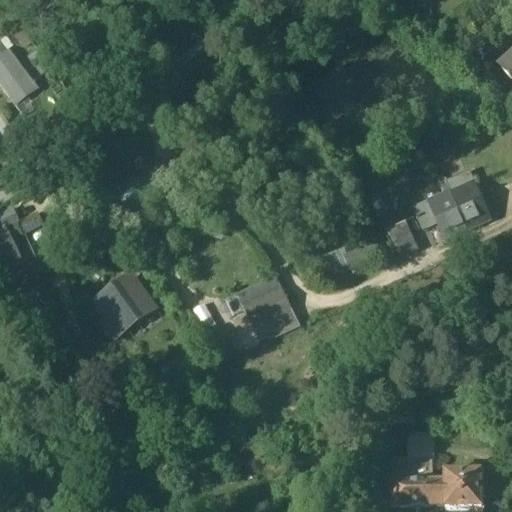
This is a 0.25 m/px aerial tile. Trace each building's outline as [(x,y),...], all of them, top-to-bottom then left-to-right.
[(5,39),(0,42),(0,61),(9,55),(13,52),(5,39)] [(0,61),(0,87),(5,94),(26,79),(9,55),(0,61)] [(511,57),(498,69),(511,86),(511,57)] [(472,185),(455,193),(453,187),(448,189),(467,232),(489,223),(472,185)] [(448,189),(441,192),(444,198),(428,205),(437,225),(436,226),(443,241),(443,243),(445,243),(444,242),(467,232),(448,189)] [(428,205),(413,211),(417,219),(415,220),(416,222),(418,222),(423,232),(436,226),(437,225),(428,205)] [(13,213),(0,219),(0,224),(4,232),(19,225),(13,213)] [(39,216),(21,225),(27,236),(45,227),(39,216)] [(396,258),(417,248),(403,220),(382,231),(396,258)] [(9,236),(0,240),(0,274),(5,272),(16,266),(8,250),(14,247),(9,236)] [(471,242),(452,251),(456,257),(474,249),(471,242)] [(372,247),(356,254),(354,254),(343,258),(347,266),(351,275),(353,274),(378,263),(372,247)] [(347,266),(337,270),(342,283),(355,277),(353,274),(351,275),(347,266)] [(129,282),(97,305),(110,322),(115,319),(125,333),(152,313),(129,282)] [(282,292),(243,310),(252,330),(274,320),(282,337),(298,329),(291,313),(292,312),(282,292)] [(381,491),(362,491),(362,506),(390,505),(389,486),(432,485),(432,464),(380,465),(381,491)] [(470,477),(444,477),(445,509),(444,511),(481,511),(481,501),(484,501),(484,489),(481,489),(481,477),(480,475),(479,473),(478,472),(476,472),(474,472),(472,473),(471,475),(470,477)] [(432,485),(389,486),(390,505),(390,510),(445,509),(444,485),(432,485)]
